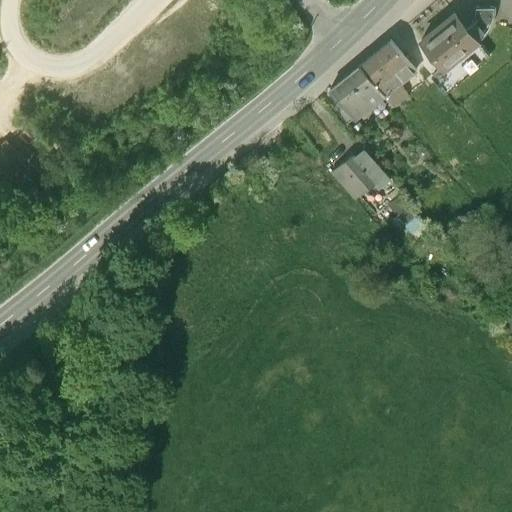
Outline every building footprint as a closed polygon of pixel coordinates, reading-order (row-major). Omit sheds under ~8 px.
[(494,10),(477,10),(475,17),(473,20),(471,23),(468,27),(464,30),(477,44),(484,38),(489,29),(493,20),(494,10)] [(453,16),(420,44),(443,71),(443,72),(469,51),(477,44),(464,30),(453,16)] [(389,43),(359,68),(383,98),(393,110),(404,101),(408,98),(399,87),(415,74),(389,43)] [(469,51),(443,72),(443,71),(432,79),(445,95),(489,59),(480,48),(472,55),(469,51)] [(383,98),(359,68),(330,92),(338,102),(354,122),(383,98)] [(291,145),(280,154),(295,173),(306,164),(291,145)] [(368,152),(332,174),(353,207),(389,184),(368,152)] [(407,210),(398,200),(387,210),(405,230),(416,221),(407,210)]
